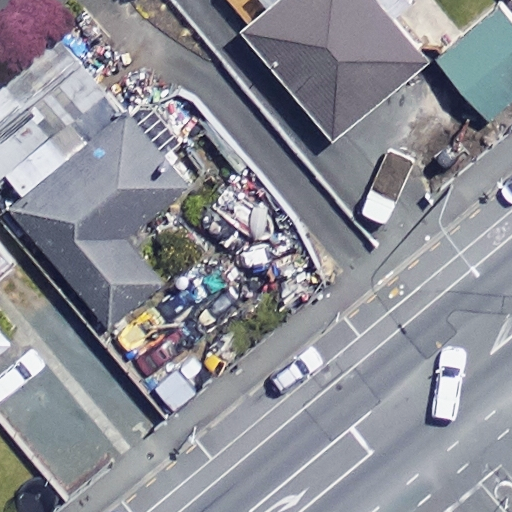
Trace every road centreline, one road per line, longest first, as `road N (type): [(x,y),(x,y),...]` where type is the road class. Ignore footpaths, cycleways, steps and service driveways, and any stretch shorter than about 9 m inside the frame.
road 1 (secondary): [(404,409),(279,511)]
road 2 (secondary): [(511,319),(404,409)]
road 3 (residential): [(490,511),(404,409)]
